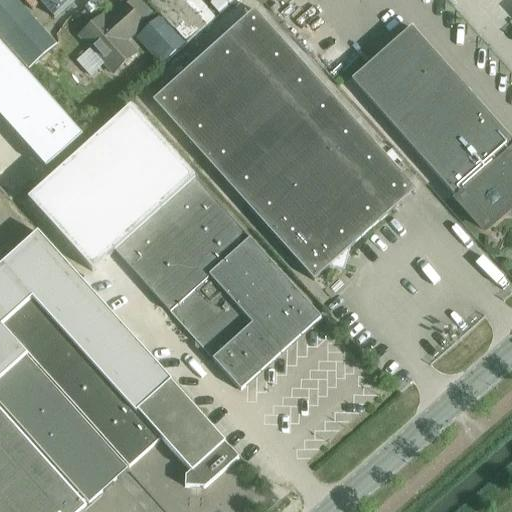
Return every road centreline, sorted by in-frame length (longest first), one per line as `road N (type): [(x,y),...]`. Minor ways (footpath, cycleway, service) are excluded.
road 1 (tertiary): [(326,511),(511,348)]
road 2 (unknown): [(339,500),(230,396)]
